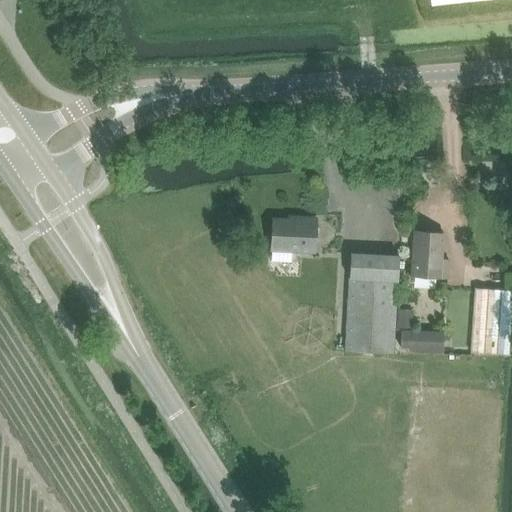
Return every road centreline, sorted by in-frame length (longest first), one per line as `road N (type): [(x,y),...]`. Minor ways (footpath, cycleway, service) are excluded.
road 1 (tertiary): [(139,102),(511,71)]
road 2 (tertiary): [(239,511),(126,330)]
road 3 (tertiary): [(12,176),(90,293),(126,330)]
road 4 (tertiary): [(126,330),(97,245),(51,173)]
road 5 (tertiary): [(139,102),(103,100),(30,142)]
